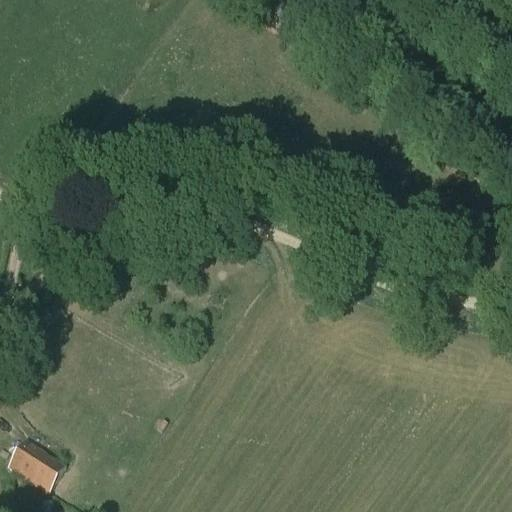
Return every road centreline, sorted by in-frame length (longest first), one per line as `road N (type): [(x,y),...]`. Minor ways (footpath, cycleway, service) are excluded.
road 1 (primary): [(323,0),(511,138)]
road 2 (track): [(113,232),(28,288),(0,319)]
road 3 (track): [(113,232),(43,224),(0,199)]
